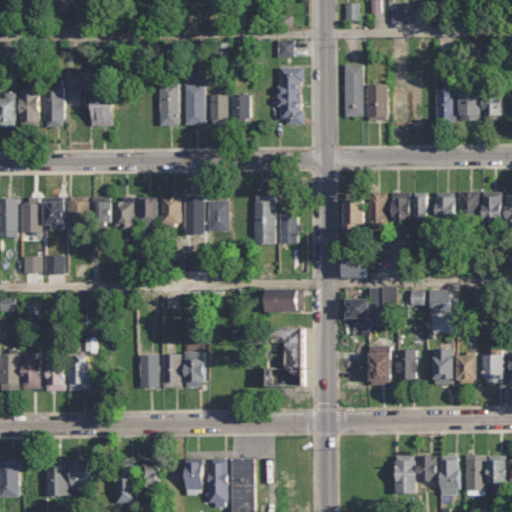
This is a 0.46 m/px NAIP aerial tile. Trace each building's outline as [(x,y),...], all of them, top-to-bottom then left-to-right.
[(345,17),(345,0),(357,0),(357,17),(345,17)] [(370,10),(370,0),(378,0),(379,10),(370,10)] [(69,20),(68,4),(79,4),(80,20),(69,20)] [(391,22),(408,22),(408,5),(391,5),(391,22)] [(0,27),(0,14),(9,14),(9,28),(0,27)] [(294,40),(280,40),(280,55),(294,55),(294,40)] [(438,42),(438,58),(454,58),(454,41),(438,42)] [(392,68),(392,47),(405,46),(406,68),(392,68)] [(346,115),(364,115),(364,63),(346,63),(346,115)] [(304,123),(304,66),(280,66),(280,123),(304,123)] [(70,70),(70,97),(81,97),(81,87),(90,87),(90,70),(70,70)] [(46,124),(66,124),(66,78),(46,78),(46,124)] [(409,79),(392,79),(392,117),(409,117),(409,79)] [(92,122),(93,82),(110,82),(111,122),(92,122)] [(181,83),(161,83),(161,124),(181,124),(181,83)] [(187,124),(206,124),(206,83),(187,83),(187,124)] [(368,83),(368,119),(389,119),(389,83),(368,83)] [(457,119),(457,87),(438,87),(438,119),(457,119)] [(22,88),(22,125),(41,125),(41,88),(22,88)] [(461,119),(482,119),(482,90),(461,90),(461,119)] [(0,126),(19,126),(19,91),(0,91),(0,126)] [(485,118),(504,118),(504,92),(486,92),(485,118)] [(213,123),(230,123),(230,93),(213,93),(213,123)] [(233,120),(252,120),(252,94),(233,94),(233,120)] [(117,97),(117,123),(134,123),(134,97),(117,97)] [(139,97),(139,124),(158,124),(158,97),(139,97)] [(461,218),(481,218),(481,190),(461,190),(461,218)] [(504,190),(485,190),(485,222),(504,222),(504,190)] [(389,231),(389,191),(370,191),(370,231),(389,231)] [(394,191),(394,221),(413,221),(413,191),(394,191)] [(417,223),(429,223),(429,191),(417,191),(417,223)] [(438,220),(457,220),(457,191),(438,191),(438,220)] [(345,232),(366,232),(366,192),(345,192),(345,232)] [(91,195),(71,194),(71,230),(90,231),(91,195)] [(187,194),(187,227),(206,227),(206,194),(187,194)] [(257,243),(277,243),(277,194),(257,194),(257,243)] [(46,195),(46,228),(66,228),(66,195),(46,195)] [(136,231),(136,195),(117,195),(117,231),(136,231)] [(159,226),(159,195),(140,195),(140,226),(159,226)] [(183,195),(164,195),(164,221),(183,221),(183,195)] [(24,233),(44,233),(44,196),(24,196),(24,233)] [(112,196),(95,196),(95,227),(112,227),(112,196)] [(1,234),(20,234),(20,197),(1,197),(1,234)] [(230,228),(230,199),(211,199),(211,228),(230,228)] [(299,238),(299,203),(287,203),(287,238),(299,238)] [(184,271),(184,249),(204,249),(204,271),(184,271)] [(62,254),(61,268),(24,269),(23,254),(62,254)] [(368,276),(368,255),(345,255),(345,276),(368,276)] [(398,285),(385,285),(385,306),(398,306),(398,285)] [(341,314),(341,292),(368,292),(368,287),(381,287),(382,321),(369,321),(369,314),(341,314)] [(305,288),(268,288),(268,309),(305,309),(305,288)] [(411,308),(410,289),(423,288),(423,308),(411,308)] [(429,309),(428,289),(447,289),(447,309),(429,309)] [(473,291),(474,308),(491,307),(490,290),(473,291)] [(0,308),(0,297),(12,296),(12,309),(0,308)] [(269,385),(305,385),(305,326),(269,326),(269,385)] [(372,383),(394,383),(394,344),(372,344),(372,383)] [(419,348),(400,348),(400,382),(419,382),(419,348)] [(436,348),(436,382),(455,382),(455,348),(436,348)] [(506,348),(486,348),(486,382),(506,382),(506,348)] [(205,385),(205,350),(187,350),(187,385),(205,385)] [(460,351),(460,382),(479,382),(479,351),(460,351)] [(1,352),(1,389),(21,389),(21,352),(1,352)] [(24,388),(42,388),(42,352),(24,352),(24,388)] [(164,386),(183,386),(183,352),(164,352),(164,386)] [(160,353),(142,353),(142,386),(160,386),(160,353)] [(67,389),(67,354),(49,354),(49,389),(67,389)] [(71,389),(91,389),(91,354),(71,354),(71,389)] [(468,453),(468,493),(487,493),(487,482),(509,482),(509,453),(468,453)] [(461,454),(443,454),(443,493),(461,493),(461,454)] [(439,455),(397,455),(397,493),(418,493),(418,481),(439,481),(439,455)] [(188,493),(205,493),(205,457),(188,457),(188,493)] [(229,457),(210,457),(210,506),(229,506),(229,457)] [(233,511),(257,511),(257,457),(233,457),(233,511)] [(92,458),(73,458),(73,488),(92,488),(92,458)] [(143,493),(160,493),(160,458),(143,458),(143,493)] [(71,495),(71,459),(49,459),(49,495),(71,495)] [(123,501),(137,501),(137,459),(123,459),(123,501)] [(0,496),(21,496),(21,460),(0,460),(0,496)]
